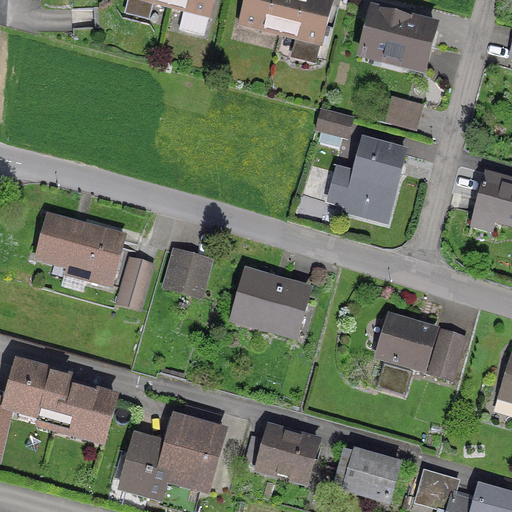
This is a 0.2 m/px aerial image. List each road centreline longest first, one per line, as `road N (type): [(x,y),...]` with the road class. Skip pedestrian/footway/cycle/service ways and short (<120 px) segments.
road 1 (residential): [(417,275),(0,159)]
road 2 (residential): [(488,0),(417,275)]
